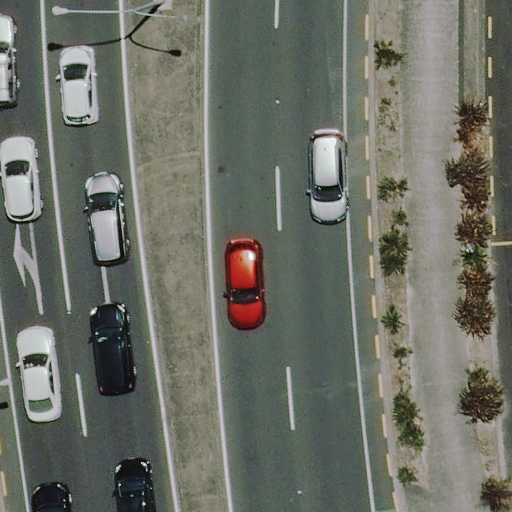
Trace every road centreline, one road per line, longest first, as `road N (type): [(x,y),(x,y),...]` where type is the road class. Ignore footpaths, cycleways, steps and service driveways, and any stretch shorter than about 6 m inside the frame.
road 1 (primary): [(99,511),(66,288),(47,0)]
road 2 (primary): [(278,0),(275,153),(305,511)]
